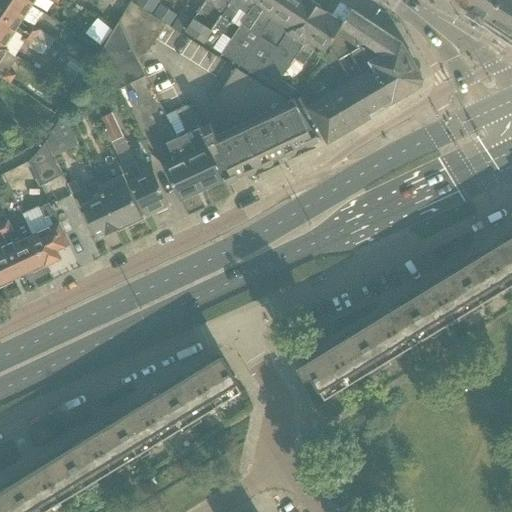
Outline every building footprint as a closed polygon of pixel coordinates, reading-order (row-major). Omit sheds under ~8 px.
[(22,0),(0,0),(0,1),(0,14),(20,28),(35,38),(40,30),(32,25),(29,29),(22,24),(34,7),(22,0)] [(22,0),(34,7),(34,6),(39,9),(44,0),(52,0),(58,3),(59,0),(22,0)] [(68,0),(83,9),(86,3),(85,0),(68,0)] [(137,0),(135,3),(151,14),(159,0),(137,0)] [(208,0),(187,33),(204,44),(233,0),(208,0)] [(234,25),(240,28),(252,10),(258,0),(233,0),(204,44),(219,53),(224,44),(223,43),(234,25)] [(306,0),(258,0),(252,10),(346,72),(338,84),(330,78),(315,101),(314,102),(332,133),(387,100),(415,58),(346,12),(340,22),(306,0)] [(452,0),(470,12),(477,0),(452,0)] [(486,22),(487,23),(501,0),(477,0),(470,12),(486,22)] [(511,0),(501,0),(487,23),(511,40),(511,0)] [(132,4),(121,23),(137,57),(147,53),(165,25),(132,4)] [(154,15),(169,25),(176,15),(160,5),(154,15)] [(182,11),(171,28),(179,33),(190,17),(182,11)] [(0,14),(0,45),(6,49),(16,33),(23,38),(21,41),(30,46),(35,38),(20,28),(0,14)] [(137,57),(121,23),(103,52),(121,90),(144,79),(134,59),(137,57)] [(0,77),(11,84),(17,76),(8,70),(5,74),(0,70),(0,65),(9,52),(0,45),(0,77)] [(210,125),(201,129),(205,136),(209,145),(218,163),(226,181),(228,180),(244,173),(316,139),(318,138),(307,121),(296,104),(293,105),(288,102),(235,69),(212,106),(223,131),(226,137),(218,141),(215,135),(213,132),(210,125)] [(175,111),(167,115),(177,138),(186,134),(175,111)] [(49,139),(46,144),(53,158),(79,146),(64,115),(63,114),(49,139)] [(101,119),(112,143),(123,138),(112,114),(101,119)] [(186,134),(177,138),(202,190),(210,186),(211,188),(222,183),(221,181),(223,180),(207,146),(209,145),(201,129),(200,127),(186,134)] [(202,190),(177,138),(166,143),(175,162),(165,166),(181,200),(184,198),(187,200),(192,197),(193,194),(202,190)] [(170,205),(152,169),(141,175),(134,162),(123,167),(147,218),(150,217),(149,215),(153,213),(154,215),(167,209),(166,206),(170,205)] [(104,169),(94,174),(120,228),(129,224),(133,225),(140,222),(141,218),(142,217),(121,174),(109,180),(104,169)] [(120,228),(94,174),(93,174),(96,180),(84,186),(88,194),(78,198),(97,238),(106,233),(106,235),(120,228)] [(75,181),(67,185),(72,195),(80,191),(75,181)] [(52,224),(33,233),(48,265),(61,259),(57,250),(69,244),(49,202),(39,207),(44,219),(49,217),(52,224)] [(8,219),(0,222),(0,226),(22,274),(31,270),(33,272),(48,265),(33,233),(19,240),(18,238),(13,240),(9,233),(14,231),(8,219)] [(0,287),(12,282),(12,279),(22,274),(0,226),(0,244),(1,246),(0,246),(0,287)] [(480,306),(511,286),(511,243),(511,242),(460,274),(480,306)] [(429,338),(480,306),(460,274),(409,305),(429,338)] [(377,369),(429,338),(409,305),(358,336),(377,369)] [(326,400),(377,369),(358,336),(300,371),(306,380),(312,379),(319,391),(320,390),(326,400)] [(222,359),(170,390),(190,423),(242,392),(222,359)] [(170,390),(118,422),(138,455),(190,423),(170,390)] [(118,422),(66,454),(86,487),(138,455),(118,422)] [(66,454),(14,486),(30,511),(45,511),(86,487),(66,454)] [(30,511),(14,486),(0,494),(0,511),(30,511)]
